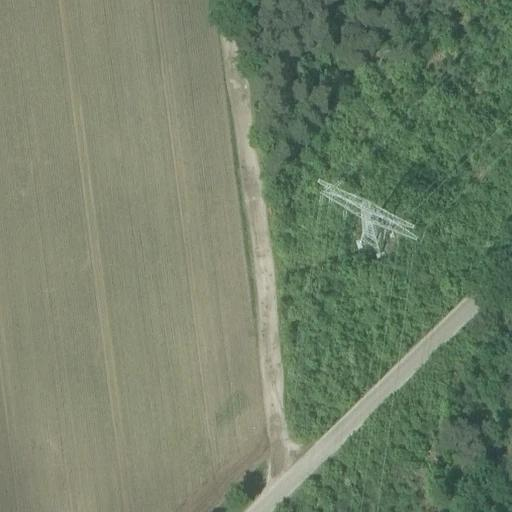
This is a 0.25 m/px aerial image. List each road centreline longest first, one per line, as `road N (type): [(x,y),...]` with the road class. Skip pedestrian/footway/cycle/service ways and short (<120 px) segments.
road 1 (track): [(228,0),(285,484)]
road 2 (unclassified): [(258,511),(511,263)]
